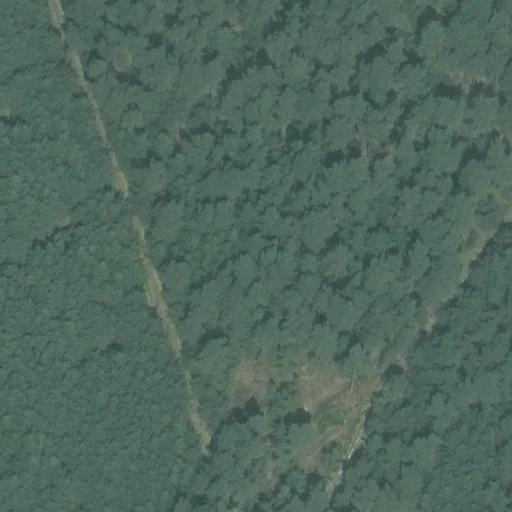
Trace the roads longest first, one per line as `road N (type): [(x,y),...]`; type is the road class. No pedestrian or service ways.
road 1 (track): [(38,0),(216,511)]
road 2 (track): [(317,511),(511,208)]
road 3 (track): [(412,0),(511,217)]
